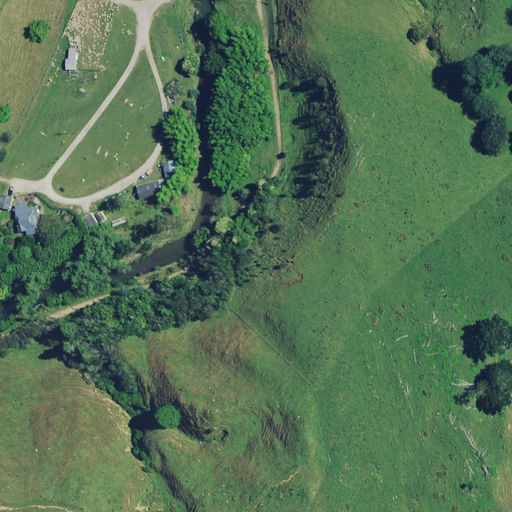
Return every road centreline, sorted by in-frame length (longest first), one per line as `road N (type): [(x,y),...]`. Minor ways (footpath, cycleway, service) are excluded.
road 1 (unclassified): [(56,197),(93,197),(139,171),(159,147),(167,102),(146,36)]
road 2 (unclassified): [(146,36),(48,177),(56,197)]
